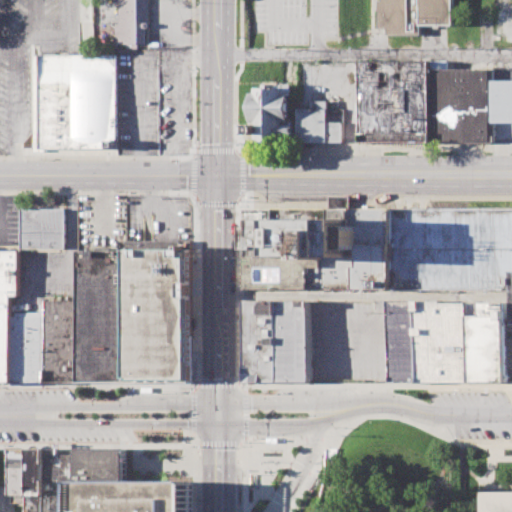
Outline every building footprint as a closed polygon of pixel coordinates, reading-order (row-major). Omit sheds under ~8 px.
[(149,0),(149,27),(145,27),(145,44),(138,44),(138,48),(127,48),(127,43),(115,43),(115,23),(120,23),(120,0),(149,0)] [(455,0),(455,24),(420,24),(420,36),(384,36),(384,29),(376,29),(376,0),(455,0)] [(36,54),(114,53),(114,147),(37,148),(36,54)] [(358,60),(430,60),(431,141),(359,142),(358,60)] [(436,140),(436,71),(496,70),(497,79),(511,79),(511,121),(493,122),(493,139),(436,140)] [(255,144),(255,133),(246,134),(246,123),(250,123),(250,88),(262,88),(262,83),(292,83),(292,96),(288,96),(288,123),(293,123),(293,143),(255,144)] [(298,108),(312,108),(311,100),(327,99),(327,108),(343,108),(343,142),(298,142),(298,108)] [(19,207),(64,207),(64,247),(19,247),(19,207)] [(245,290),(244,209),(391,208),(391,289),(245,290)] [(511,208),(511,288),(391,289),(391,208),(511,208)] [(115,250),(191,249),(192,382),(116,382),(115,250)] [(7,382),(0,381),(0,250),(15,250),(16,297),(7,297),(7,314),(7,382)] [(115,250),(72,250),(72,300),(72,382),(116,382),(115,250)] [(41,300),(72,300),(72,382),(41,382),(41,314),(41,300)] [(245,382),(245,300),(277,301),(277,382),(245,382)] [(392,300),(419,300),(419,381),(392,381),(392,300)] [(419,300),(470,300),(471,315),(471,381),(419,381),(419,300)] [(277,301),(310,301),(311,381),(277,382),(277,301)] [(7,314),(41,314),(41,382),(7,382),(7,314)] [(471,315),(507,315),(507,380),(471,381),(471,315)] [(326,476),(325,449),(335,448),(335,454),(333,454),(327,476),(326,476)] [(22,449),(5,449),(5,495),(22,495),(22,449)] [(41,511),(41,449),(22,449),(22,495),(22,511),(41,511)] [(67,511),(68,449),(41,449),(41,511),(67,511)] [(191,511),(191,481),(117,481),(117,450),(68,449),(67,511),(191,511)] [(483,511),(483,495),(511,494),(511,511),(483,511)]
